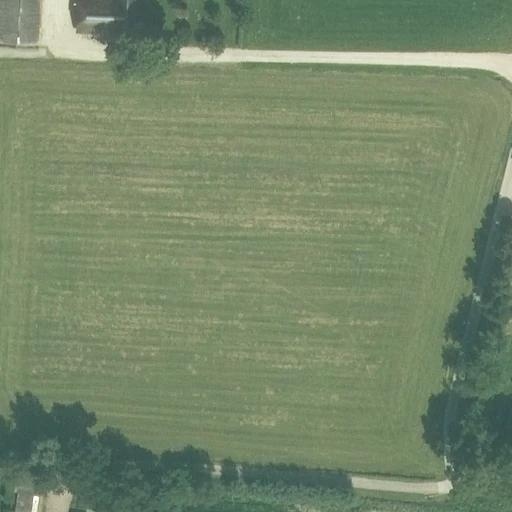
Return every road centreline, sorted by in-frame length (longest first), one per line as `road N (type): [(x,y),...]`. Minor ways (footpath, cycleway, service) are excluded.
road 1 (unknown): [(511,71),(50,50)]
road 2 (unclassified): [(511,472),(483,476),(459,456),(457,411),(511,178)]
